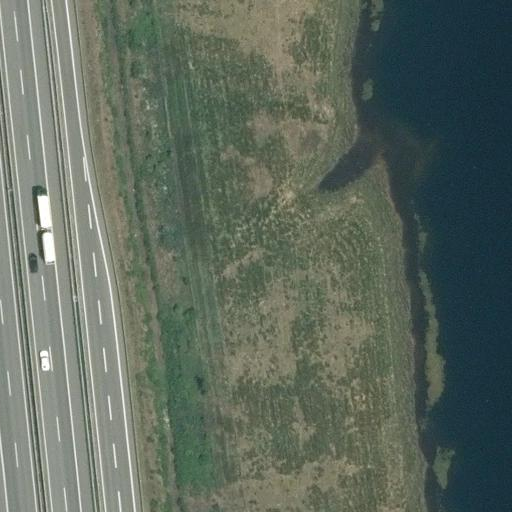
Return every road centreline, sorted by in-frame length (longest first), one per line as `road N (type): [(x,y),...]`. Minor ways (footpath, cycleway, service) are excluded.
road 1 (motorway): [(68,511),(15,0)]
road 2 (motorway): [(106,483),(55,0)]
road 3 (motorway): [(0,332),(18,511)]
